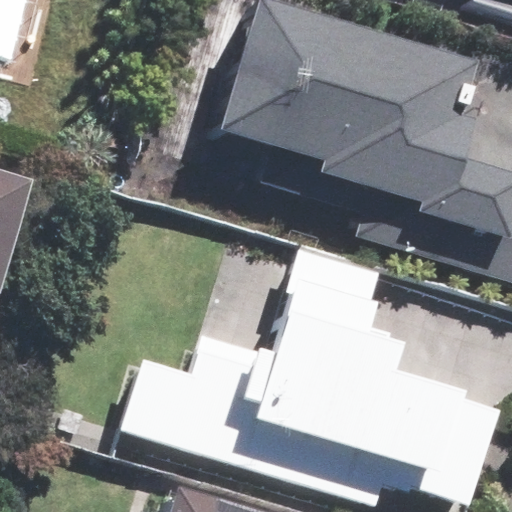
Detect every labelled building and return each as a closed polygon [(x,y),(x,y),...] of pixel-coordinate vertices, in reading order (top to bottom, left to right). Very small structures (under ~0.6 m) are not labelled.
[(0,0),(0,33),(8,0),(0,0)] [(358,215),(352,236),(511,284),(511,171),(465,157),(477,119),(460,114),(476,62),(270,0),(256,0),(217,131),(265,145),(253,184),(358,215)] [(511,0),(466,0),(466,2),(511,15),(511,0)] [(0,278),(29,180),(0,171),(0,278)] [(136,358),(114,430),(371,506),(377,486),(406,495),(408,489),(467,507),(497,409),(462,399),(464,392),(395,372),(403,345),(367,334),(377,303),(368,300),(376,272),(304,251),(272,357),(200,335),(189,374),(136,358)] [(258,511),(174,487),(166,511),(258,511)]
